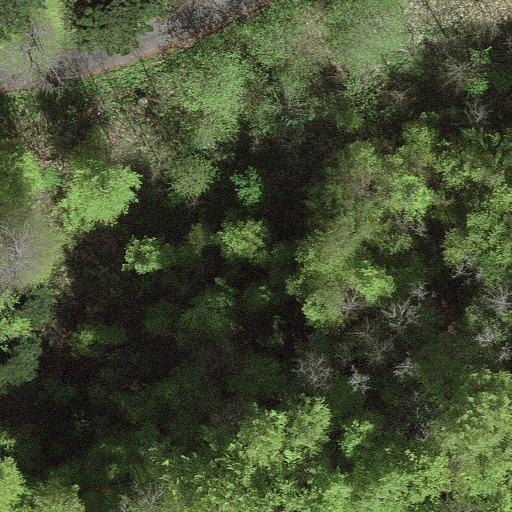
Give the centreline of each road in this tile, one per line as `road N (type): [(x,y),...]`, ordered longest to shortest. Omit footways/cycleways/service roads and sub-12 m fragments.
road 1 (motorway): [(348,0),(511,292)]
road 2 (unclassified): [(0,76),(83,61),(244,0)]
